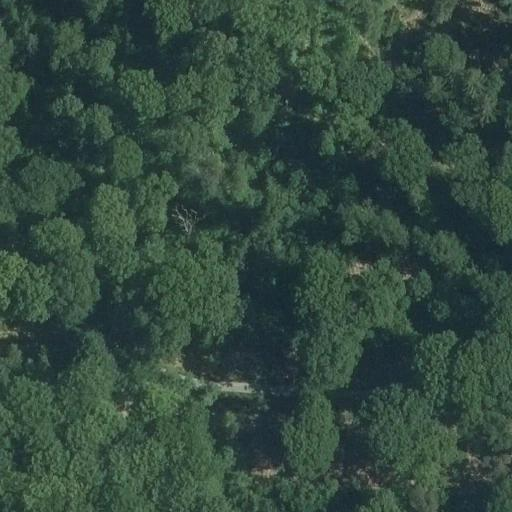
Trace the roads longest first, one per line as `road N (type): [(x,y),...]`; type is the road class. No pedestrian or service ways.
road 1 (track): [(207,421),(511,432)]
road 2 (track): [(0,412),(193,420)]
